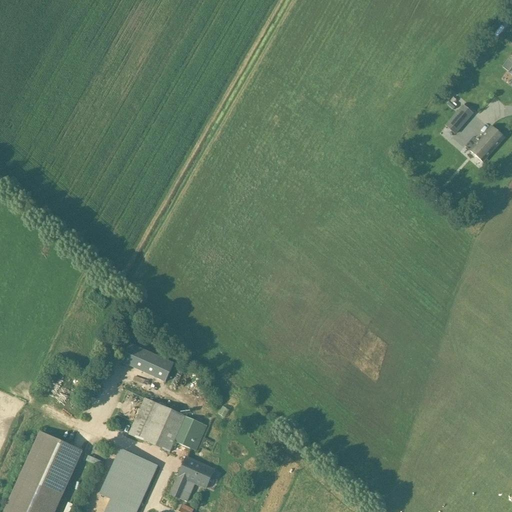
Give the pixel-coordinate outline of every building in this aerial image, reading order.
[(497,22),(492,29),(500,35),(505,28),(500,24),(497,22)] [(492,29),(487,35),(495,41),(500,35),(492,29)] [(463,105),(458,111),(468,120),(473,114),(463,105)] [(450,120),(445,126),(455,135),(460,129),(450,120)] [(483,163),(504,139),(491,127),(469,151),(483,163)] [(117,364),(165,383),(173,363),(125,344),(117,364)] [(170,449),(185,415),(146,397),(130,431),(170,449)] [(190,419),(179,443),(196,451),(207,426),(190,419)] [(55,511),(82,452),(39,433),(3,511),(55,511)] [(109,511),(140,511),(162,468),(123,449),(102,493),(116,500),(109,511)] [(208,487),(215,468),(188,458),(181,476),(208,487)] [(175,484),(171,495),(187,502),(192,491),(175,484)] [(180,511),(192,511),(195,507),(185,503),(180,511)]
